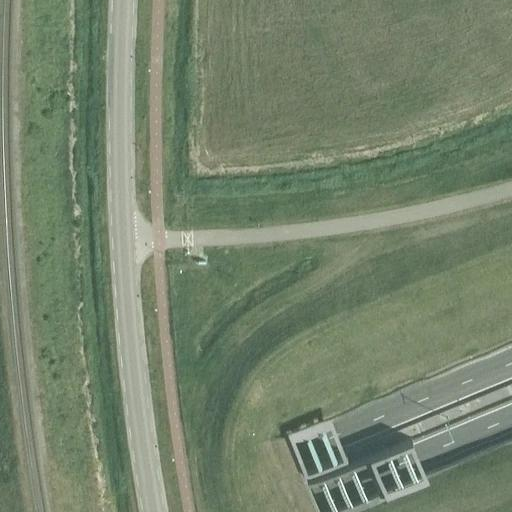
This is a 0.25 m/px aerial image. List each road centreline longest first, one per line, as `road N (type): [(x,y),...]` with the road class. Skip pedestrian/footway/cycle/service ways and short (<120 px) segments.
road 1 (unclassified): [(150,511),(120,240),(122,0)]
road 2 (trunk): [(511,365),(144,511)]
road 3 (trunk): [(290,511),(511,419)]
